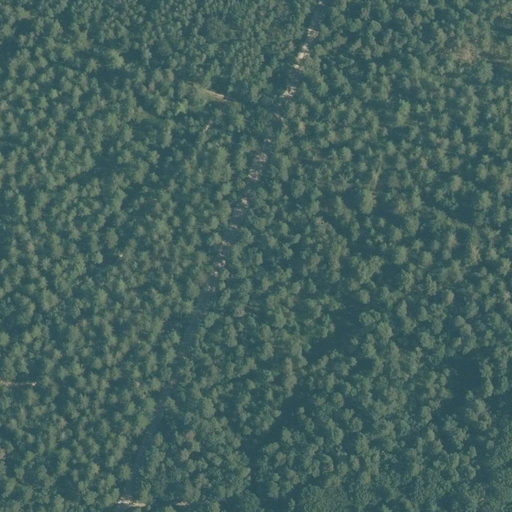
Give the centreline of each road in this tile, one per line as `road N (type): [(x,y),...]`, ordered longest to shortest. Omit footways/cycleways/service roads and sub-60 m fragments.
road 1 (track): [(274,119),(224,97),(0,432)]
road 2 (track): [(115,511),(255,165)]
road 3 (track): [(119,511),(482,492)]
road 4 (track): [(511,180),(455,164),(339,166),(268,132)]
road 5 (track): [(224,97),(0,0)]
road 6 (track): [(476,511),(511,384)]
road 7 (track): [(322,0),(274,119)]
